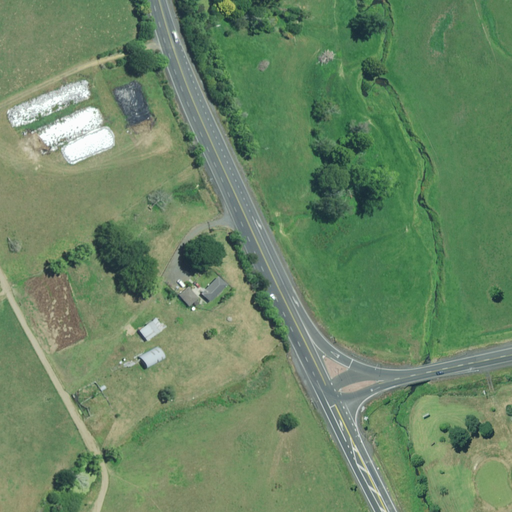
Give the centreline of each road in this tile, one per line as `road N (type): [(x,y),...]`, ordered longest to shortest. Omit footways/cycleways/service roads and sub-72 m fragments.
road 1 (trunk): [(158,0),(247,218)]
road 2 (trunk): [(247,218),(319,341),(351,363),(403,377)]
road 3 (trunk): [(247,218),(330,393)]
road 4 (primary): [(384,511),(330,393)]
